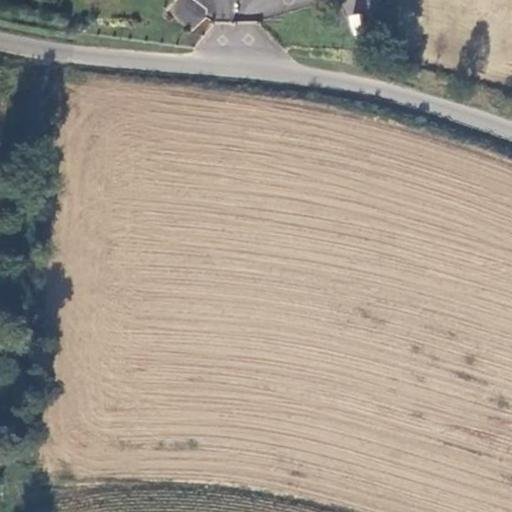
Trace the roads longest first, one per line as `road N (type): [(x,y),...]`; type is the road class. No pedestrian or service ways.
road 1 (unclassified): [(0,40),(357,83),(511,133)]
road 2 (track): [(42,49),(0,409)]
